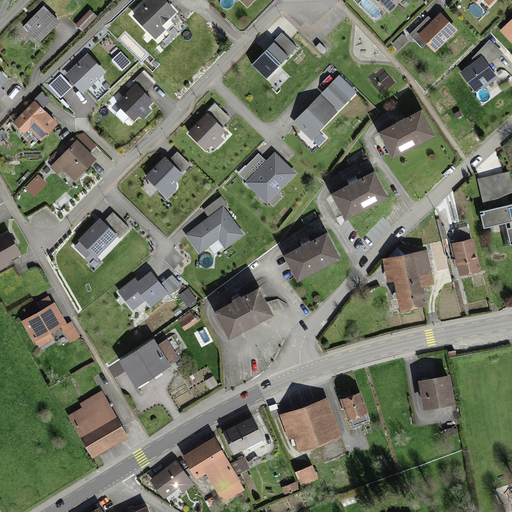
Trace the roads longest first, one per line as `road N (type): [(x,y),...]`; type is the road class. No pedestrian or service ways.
road 1 (residential): [(301,374),(308,331),(386,242),(511,127)]
road 2 (unknown): [(308,331),(270,264),(272,254),(328,222),(322,193),(368,158),(369,133),(396,109)]
road 3 (primary): [(511,322),(413,340),(301,374)]
road 4 (residential): [(0,123),(126,0)]
road 5 (primary): [(301,374),(146,454)]
road 6 (residential): [(208,76),(277,7),(331,0)]
road 7 (residential): [(104,184),(208,76)]
